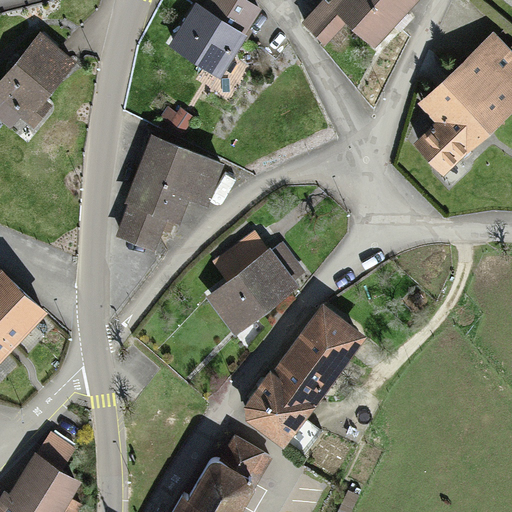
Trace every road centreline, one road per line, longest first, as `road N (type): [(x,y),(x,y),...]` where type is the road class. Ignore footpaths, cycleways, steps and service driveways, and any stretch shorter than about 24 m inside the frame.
road 1 (residential): [(152,511),(220,405),(343,264),(401,232)]
road 2 (residential): [(95,356),(98,167),(130,0)]
road 3 (residential): [(367,164),(270,180),(218,215),(95,356)]
road 4 (residential): [(367,164),(276,0)]
road 5 (residential): [(438,0),(367,164)]
road 6 (residential): [(112,511),(95,356)]
road 7 (residential): [(95,356),(0,447)]
